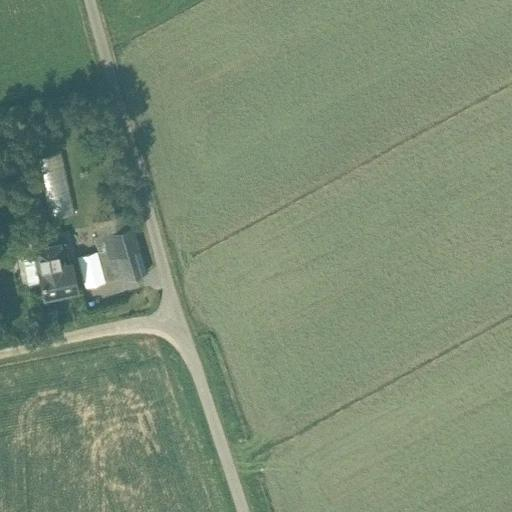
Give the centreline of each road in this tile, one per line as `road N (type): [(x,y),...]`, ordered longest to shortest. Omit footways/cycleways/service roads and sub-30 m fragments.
road 1 (unclassified): [(182,299),(90,0)]
road 2 (unclassified): [(250,511),(182,299)]
road 3 (unclassified): [(182,299),(0,337)]
